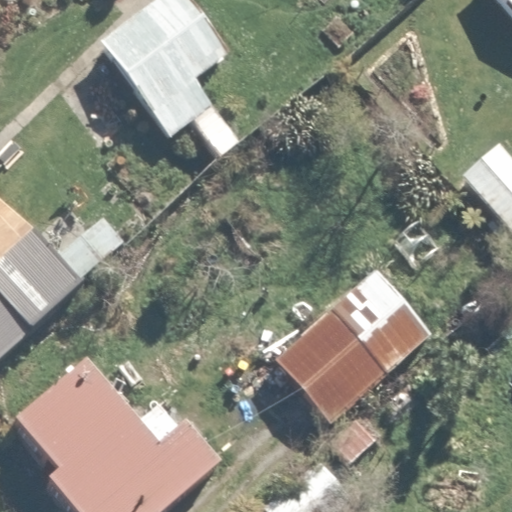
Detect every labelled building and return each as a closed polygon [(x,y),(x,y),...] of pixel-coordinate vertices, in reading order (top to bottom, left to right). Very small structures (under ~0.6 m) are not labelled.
[(118,0),(130,11),(88,52),(169,134),(206,98),(189,81),(225,47),(178,0),(118,0)] [(511,0),(490,0),(511,25),(511,0)] [(0,347),(115,237),(86,207),(71,222),(0,147),(0,347)] [(365,260),(265,359),(329,424),(442,312),(394,264),(382,277),(365,260)] [(47,466),(34,477),(63,511),(151,511),(212,462),(160,398),(132,421),(79,356),(6,415),(47,466)] [(250,509),(252,511),(332,511),(348,499),(313,456),(250,509)]
